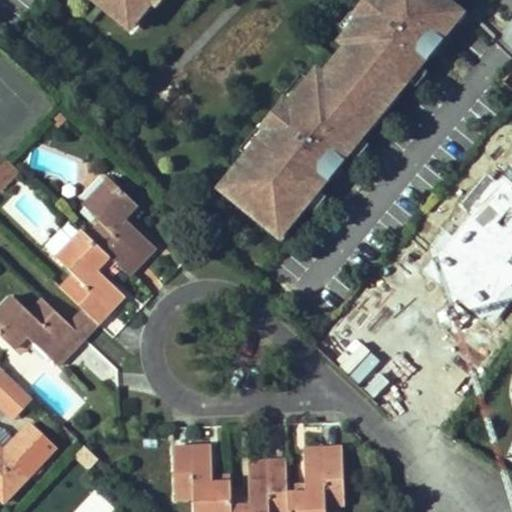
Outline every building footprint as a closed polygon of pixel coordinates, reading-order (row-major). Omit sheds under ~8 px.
[(87,0),(130,35),(158,0),(87,0)] [(214,190),(282,243),(465,8),(454,0),(364,0),(333,41),(340,46),(322,69),(314,63),(214,190)] [(146,147),(162,135),(150,118),(134,130),(146,147)] [(20,169),(7,157),(0,163),(0,187),(1,189),(20,169)] [(101,223),(88,236),(110,257),(115,262),(130,275),(156,248),(131,222),(125,217),(137,204),(110,178),(84,206),(101,223)] [(131,222),(142,210),(137,204),(125,217),(131,222)] [(487,299),(511,272),(511,251),(477,219),(440,257),(487,299)] [(74,275),(62,288),(85,311),(99,324),(125,296),(103,275),(97,269),(110,257),(88,236),(83,231),(57,260),(74,275)] [(103,275),(115,262),(110,257),(97,269),(103,275)] [(85,339),(71,326),(43,299),(30,313),(13,297),(0,310),(0,336),(14,350),(27,337),(31,342),(58,367),(85,339)] [(85,339),(99,324),(85,311),(71,326),(85,339)] [(27,337),(14,350),(20,355),(31,342),(27,337)] [(5,371),(0,376),(0,404),(6,410),(9,406),(18,415),(35,398),(5,371)] [(6,410),(15,419),(18,415),(9,406),(6,410)] [(0,450),(0,499),(3,502),(56,447),(31,424),(4,454),(0,450)] [(232,511),(232,507),(232,499),(231,484),(213,486),(212,478),(211,447),(173,448),(175,499),(194,498),(195,511),(232,511)] [(288,496),(288,511),(327,511),(327,507),(345,507),(343,448),(305,449),(306,485),(306,494),(288,496)] [(288,511),(288,496),(287,486),(286,462),(249,463),(251,499),(251,507),(232,507),(232,511),(288,511)] [(213,486),(231,484),(231,477),(212,478),(213,486)] [(306,485),(287,486),(288,496),(306,494),(306,485)] [(77,511),(107,511),(113,507),(97,491),(77,511)] [(251,507),(251,499),(232,499),(232,507),(251,507)]
